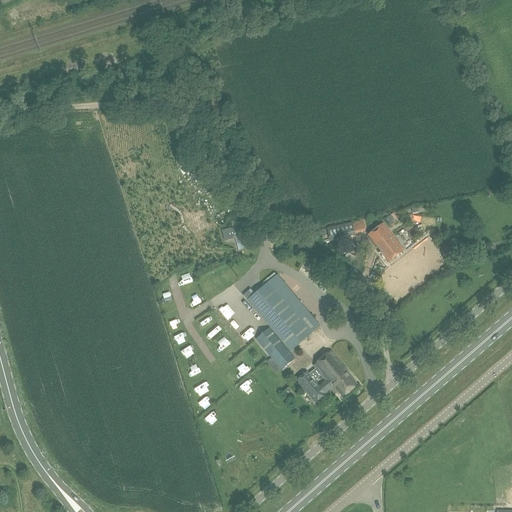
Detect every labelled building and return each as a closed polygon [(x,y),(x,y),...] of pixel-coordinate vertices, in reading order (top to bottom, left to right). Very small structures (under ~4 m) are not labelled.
[(329,229),(331,240),(354,234),(351,224),(329,229)] [(383,225),(369,236),(389,262),(402,252),(398,247),(399,245),(383,225)] [(247,301),(291,352),(320,327),(277,276),(247,301)] [(232,309),(229,312),(239,324),(243,321),(232,309)] [(269,330),(257,340),(282,370),(294,360),(269,330)] [(343,398),(358,385),(347,372),(348,371),(332,351),(309,371),(316,379),(321,375),(327,381),(320,387),(307,372),(297,381),(315,403),(326,394),(325,393),(333,386),(343,398)]
